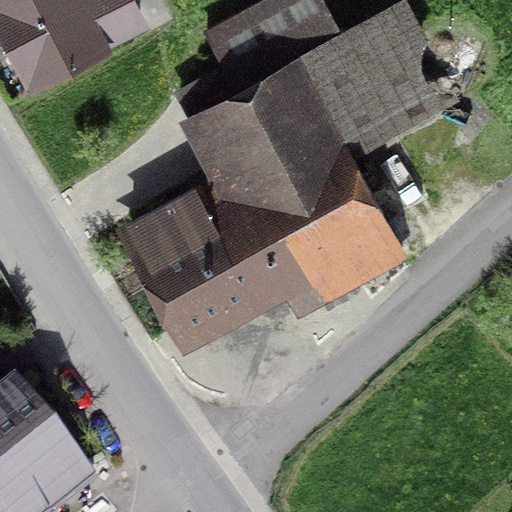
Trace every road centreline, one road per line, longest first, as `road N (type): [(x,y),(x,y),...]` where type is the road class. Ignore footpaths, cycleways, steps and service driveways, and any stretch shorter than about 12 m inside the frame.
road 1 (residential): [(511,224),(204,495)]
road 2 (residential): [(0,188),(204,495)]
